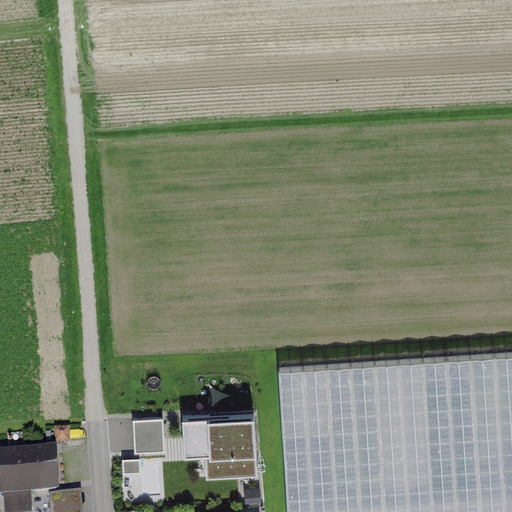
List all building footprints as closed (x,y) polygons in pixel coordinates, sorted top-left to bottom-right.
[(511,511),(511,350),(283,365),(292,511),(511,511)] [(254,412),(183,416),(185,452),(221,450),(222,476),(257,474),(254,412)] [(134,422),(136,450),(167,447),(164,420),(134,422)] [(55,445),(0,449),(0,479),(2,511),(32,511),(31,495),(59,492),(55,445)] [(140,457),(122,457),(123,472),(140,471),(140,457)] [(161,494),(159,462),(144,463),(146,495),(161,494)] [(82,511),(81,497),(52,499),(53,511),(82,511)]
